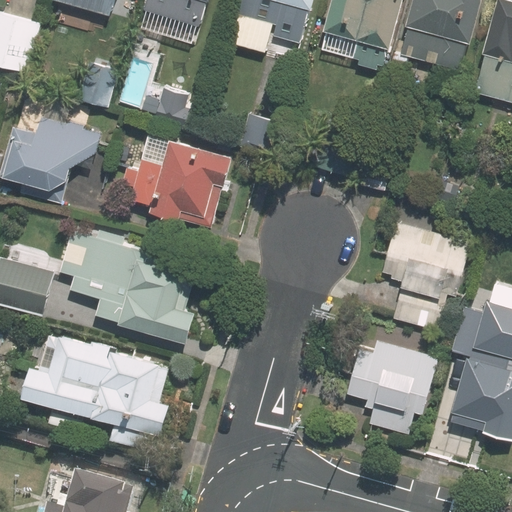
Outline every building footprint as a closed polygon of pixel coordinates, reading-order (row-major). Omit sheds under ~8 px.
[(152,0),(151,5),(203,20),(208,0),(152,0)] [(317,3),(317,0),(247,0),(244,10),(284,20),(286,14),(310,20),(314,2),(317,3)] [(335,0),(329,23),(353,30),(348,50),(363,55),(361,60),(385,67),(392,41),(394,42),(405,0),(335,0)] [(475,36),(485,0),(418,0),(413,20),(415,21),(407,49),(464,65),(473,35),(475,36)] [(511,0),(501,0),(489,47),(492,48),(480,87),(511,95),(511,0)] [(0,6),(0,58),(28,67),(42,18),(0,6)] [(413,54),(398,50),(394,64),(409,68),(413,54)] [(110,101),(120,67),(98,61),(88,94),(110,101)] [(192,126),(197,106),(163,97),(157,116),(192,126)] [(101,148),(106,129),(46,112),(39,136),(36,136),(38,128),(18,123),(14,137),(20,139),(11,169),(29,173),(25,187),(66,199),(76,160),(101,148)] [(271,119),(250,113),(241,143),(262,149),(271,119)] [(218,223),(238,152),(175,135),(173,140),(151,134),(142,166),(132,163),(124,193),(157,202),(156,206),(218,223)] [(324,163),(355,172),(363,142),(331,134),(324,163)] [(374,146),(366,176),(383,182),(392,151),(374,146)] [(461,187),(445,182),(441,195),(457,200),(461,187)] [(400,220),(387,267),(398,270),(396,275),(408,278),(398,313),(440,325),(450,289),(460,291),(474,241),(400,220)] [(127,241),(129,233),(104,226),(102,234),(77,227),(66,266),(80,270),(76,284),(107,293),(102,309),(126,316),(125,317),(192,336),(200,308),(189,305),(201,261),(127,241)] [(58,269),(5,253),(0,271),(0,297),(47,310),(58,269)] [(473,351),(456,415),(491,425),(490,426),(511,431),(511,292),(491,287),(487,303),(462,296),(448,345),(473,351)] [(166,429),(174,399),(165,397),(175,361),(47,325),(29,390),(58,398),(52,420),(82,428),(89,407),(120,415),(114,436),(147,445),(153,425),(166,429)] [(443,355),(380,337),(377,348),(363,345),(351,390),(372,396),(370,403),(376,405),(372,421),(413,433),(420,408),(428,411),(443,355)] [(130,511),(138,485),(84,469),(81,481),(55,473),(53,479),(61,481),(52,511),(130,511)]
